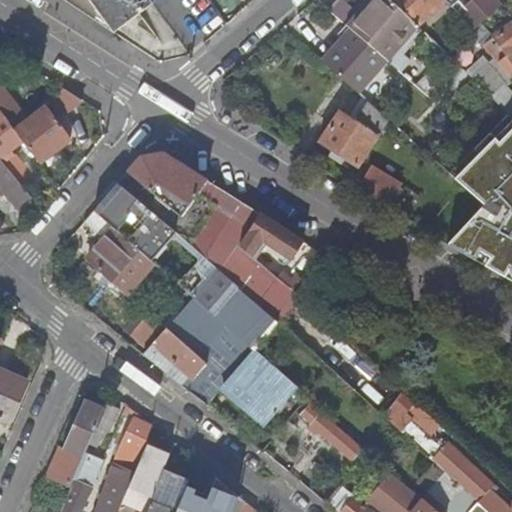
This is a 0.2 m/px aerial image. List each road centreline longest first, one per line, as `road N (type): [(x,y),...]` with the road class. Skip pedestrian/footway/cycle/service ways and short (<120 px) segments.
road 1 (secondary): [(159,112),(511,320)]
road 2 (residential): [(287,511),(81,342)]
road 3 (residential): [(159,112),(5,282)]
road 4 (secondary): [(0,12),(159,112)]
road 5 (residential): [(81,342),(5,511)]
road 6 (residential): [(159,112),(286,0)]
